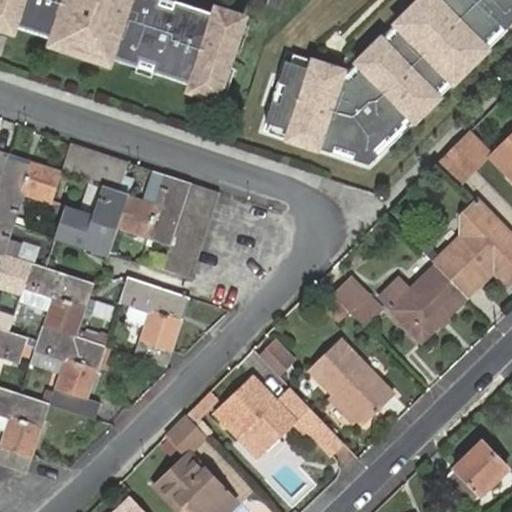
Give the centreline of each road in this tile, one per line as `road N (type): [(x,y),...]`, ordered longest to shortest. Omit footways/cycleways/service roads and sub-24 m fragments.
road 1 (residential): [(60,511),(322,253),(330,228),(318,199),(0,94)]
road 2 (residential): [(336,511),(511,341)]
